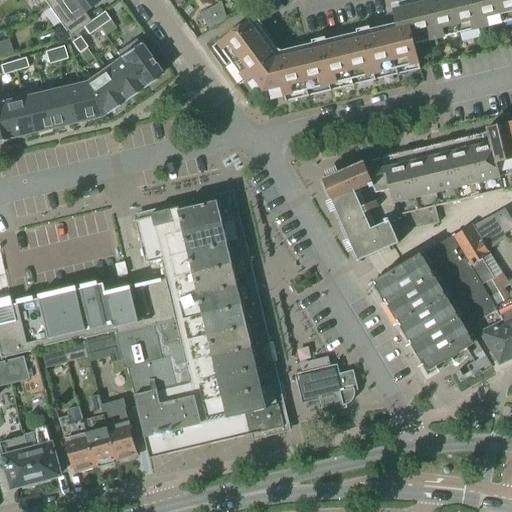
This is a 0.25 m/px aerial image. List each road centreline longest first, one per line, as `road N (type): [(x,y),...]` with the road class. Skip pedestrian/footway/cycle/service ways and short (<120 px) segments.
road 1 (residential): [(417,448),(342,318),(338,268),(263,141)]
road 2 (residential): [(263,141),(511,77)]
road 3 (residential): [(0,194),(242,135)]
road 4 (tertiary): [(247,495),(441,495)]
road 5 (tertiary): [(417,448),(247,495)]
road 6 (residential): [(242,135),(150,0)]
